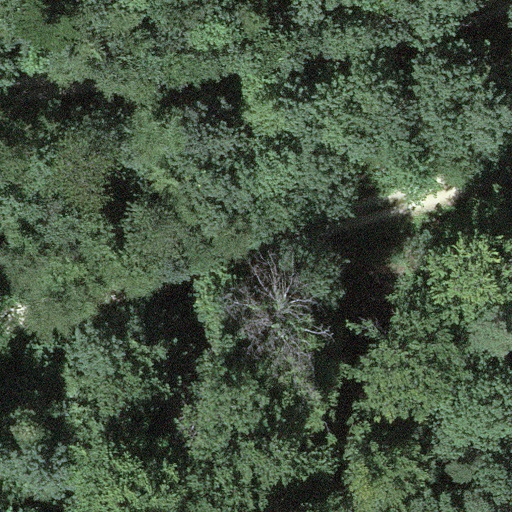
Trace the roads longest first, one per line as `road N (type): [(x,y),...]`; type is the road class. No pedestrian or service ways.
road 1 (track): [(511,164),(0,319)]
road 2 (track): [(0,86),(282,48),(474,0)]
